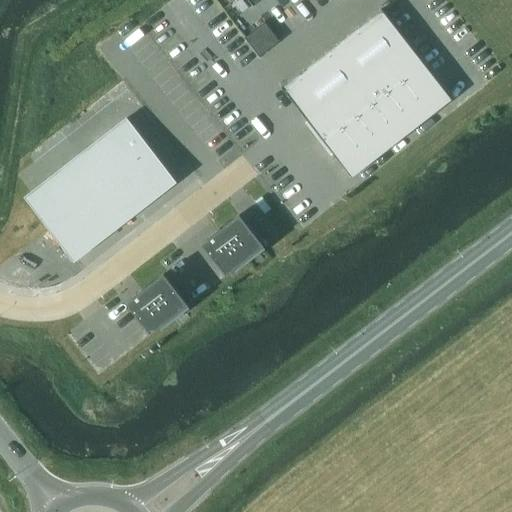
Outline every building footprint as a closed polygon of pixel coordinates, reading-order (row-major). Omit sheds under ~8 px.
[(281,86),(352,177),(452,99),(381,8),(281,86)] [(253,31),(245,37),(260,56),(268,50),(253,31)] [(74,261),(176,181),(127,117),(24,197),(74,261)] [(264,246),(239,214),(218,230),(201,243),(226,275),(264,246)] [(150,334),(188,305),(163,273),(142,290),(126,302),(150,334)]
